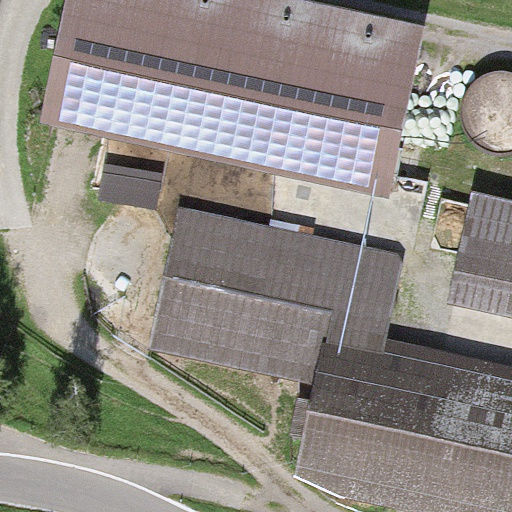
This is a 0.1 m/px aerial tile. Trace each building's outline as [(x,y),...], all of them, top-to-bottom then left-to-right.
[(168,0),(79,0),(56,110),(387,180),(414,52),(168,0)] [(476,116),(476,126),(480,137),(487,145),(497,151),(507,153),(511,152),(511,87),(505,87),(495,90),(486,96),(479,105),(476,116)] [(110,174),(107,208),(164,213),(167,179),(110,174)] [(329,393),(311,486),(447,511),(511,511),(511,371),(391,349),(407,260),(181,218),(154,360),(329,393)] [(511,242),(472,234),(459,291),(511,302),(511,242)]
